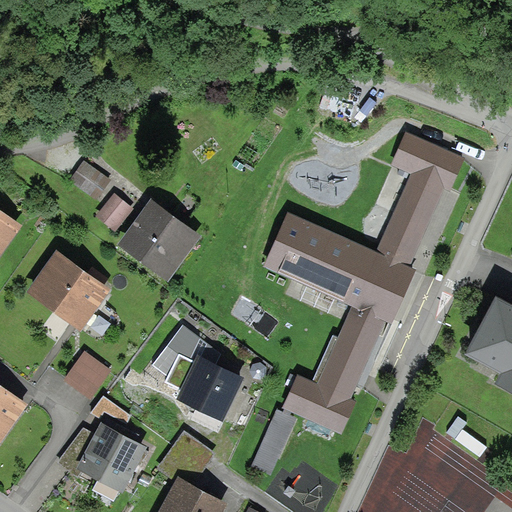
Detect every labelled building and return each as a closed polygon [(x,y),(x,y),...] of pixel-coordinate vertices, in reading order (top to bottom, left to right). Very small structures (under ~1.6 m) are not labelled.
[(334,335),(313,383),(298,376),(283,411),(279,409),(254,465),(269,471),(293,416),(290,414),(292,409),(341,430),(354,401),(347,398),(363,364),(367,366),(373,352),(369,350),(376,334),(383,337),(419,256),(412,253),(443,185),(449,188),(462,159),(406,134),(391,162),(411,172),(377,254),(343,239),(321,288),(355,303),(340,338),(334,335)] [(84,163),(72,179),(96,197),(108,181),(84,163)] [(108,196),(96,213),(106,220),(118,204),(108,196)] [(153,209),(128,242),(167,270),(191,237),(153,209)] [(0,215),(0,248),(15,227),(0,215)] [(56,256),(33,287),(81,322),(104,291),(56,256)] [(511,305),(497,298),(470,350),(505,368),(499,379),(511,385),(511,305)] [(181,396),(221,415),(239,378),(192,354),(199,338),(182,325),(152,364),(168,375),(165,381),(184,390),(181,396)] [(91,396),(109,370),(84,352),(65,378),(91,396)] [(0,389),(0,434),(22,405),(0,389)] [(59,462),(77,475),(84,466),(101,475),(91,494),(109,504),(141,447),(131,442),(135,435),(117,425),(113,433),(103,427),(97,437),(83,429),(59,462)] [(176,448),(177,447),(200,464),(210,450),(184,431),(173,446),(176,448)] [(204,467),(200,464),(177,447),(176,448),(161,469),(180,483),(180,482),(190,487),(204,467)] [(190,487),(180,482),(180,483),(164,511),(215,511),(220,504),(215,501),(217,496),(202,488),(199,492),(190,487)]
